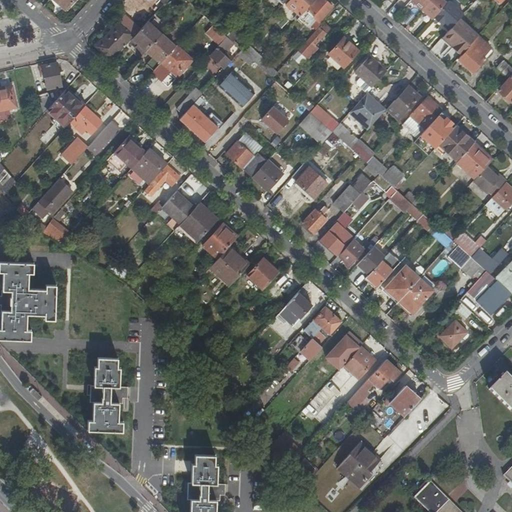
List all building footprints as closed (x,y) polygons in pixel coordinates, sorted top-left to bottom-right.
[(284,0),(282,3),(289,10),(291,8),(296,13),(309,0),(284,0)] [(329,5),(324,0),(311,0),(304,8),(312,15),(306,21),(313,28),(319,21),(317,19),(329,5)] [(430,15),(442,1),(440,0),(409,0),(428,17),(430,15)] [(443,0),(442,1),(430,15),(438,23),(441,20),(447,26),(456,16),(460,12),(446,0),(443,0)] [(137,28),(142,22),(128,9),(123,15),(137,28)] [(123,15),(122,14),(101,37),(99,35),(91,44),(107,58),(115,49),(116,52),(128,38),(129,37),(130,35),(137,28),(123,15)] [(445,29),(439,35),(449,44),(448,45),(456,53),(466,42),(474,33),(456,16),(447,26),(445,29)] [(230,20),(219,31),(223,35),(234,23),(230,20)] [(445,29),(447,26),(441,20),(438,23),(445,29)] [(158,33),(144,21),(142,22),(137,28),(130,35),(135,41),(133,43),(130,47),(139,54),(144,48),(158,33)] [(325,27),(320,22),(301,43),(310,52),(319,42),(316,38),(325,27)] [(142,63),(149,69),(157,61),(171,45),(158,33),(144,48),(150,54),(142,63)] [(456,56),(471,71),(489,50),(486,48),(488,45),(474,33),(466,42),(468,43),(456,56)] [(217,41),(205,54),(221,68),(229,59),(220,51),(230,40),(223,35),(217,41)] [(355,50),(340,36),(325,52),(340,66),(355,50)] [(171,45),(157,61),(173,75),(189,58),(173,43),(171,45)] [(256,63),(270,76),(274,71),(258,56),(259,55),(246,44),(241,50),(239,48),(235,52),(252,67),(256,63)] [(298,52),(291,57),(296,66),(304,61),(298,52)] [(351,71),(357,77),(353,81),(353,83),(363,92),(365,90),(383,70),(366,53),(351,71)] [(494,66),(504,75),(511,68),(501,58),(494,66)] [(58,84),(52,61),(35,64),(36,69),(38,69),(43,88),(58,84)] [(232,72),(218,86),(241,108),(255,94),(232,72)] [(166,73),(160,82),(167,87),(173,78),(166,73)] [(494,90),(508,103),(511,98),(511,80),(507,76),(494,90)] [(144,79),(140,88),(148,93),(153,84),(144,79)] [(386,107),(401,120),(422,97),(407,83),(386,107)] [(0,85),(0,108),(11,106),(7,84),(0,85)] [(62,86),(43,108),(62,124),(69,116),(80,103),(62,86)] [(179,113),(199,92),(191,86),(172,107),(179,113)] [(371,102),(380,111),(384,107),(365,90),(363,92),(360,96),(368,104),(371,102)] [(291,105),(303,115),(312,104),(301,94),(291,105)] [(179,113),(176,117),(191,130),(193,128),(194,131),(211,113),(208,111),(204,115),(194,106),(201,99),(197,95),(179,113)] [(360,96),(347,110),(365,127),(380,111),(371,102),(368,104),(360,96)] [(407,116),(422,129),(435,114),(438,110),(439,109),(425,96),(407,116)] [(303,115),(297,121),(319,142),(329,130),(320,121),(327,114),(314,102),(312,104),(307,110),(303,115)] [(80,103),(69,116),(74,121),(77,118),(88,128),(98,119),(80,103)] [(257,118),(273,132),(284,119),(269,105),(257,118)] [(441,120),(445,116),(438,110),(435,114),(441,120)] [(220,121),(211,113),(194,131),(204,139),(220,121)] [(348,114),(342,120),(354,134),(361,128),(348,114)] [(441,120),(435,114),(422,129),(418,133),(424,138),(433,146),(437,142),(450,128),(447,125),(450,121),(445,116),(441,120)] [(418,133),(422,129),(407,116),(400,124),(414,137),(418,133)] [(116,125),(108,118),(91,137),(84,145),(83,146),(86,149),(91,153),(116,125)] [(337,122),(329,130),(336,136),(348,147),(355,139),(356,138),(337,122)] [(450,128),(437,142),(456,158),(472,140),(453,124),(450,128)] [(320,155),(336,136),(329,130),(319,142),(313,148),(320,155)] [(78,139),(84,145),(91,137),(85,131),(78,139)] [(248,147),(262,159),(263,158),(266,155),(240,131),(233,139),(245,150),(248,147)] [(124,134),(110,150),(127,166),(142,150),(124,134)] [(78,139),(77,138),(60,156),(71,165),(86,149),(83,146),(84,145),(78,139)] [(426,154),(433,146),(424,138),(417,146),(426,154)] [(233,139),(222,151),(248,175),(249,174),(262,159),(248,147),(245,150),(233,139)] [(370,155),(371,153),(355,139),(348,147),(357,155),(364,161),(370,155)] [(456,158),(454,161),(472,177),(484,165),(491,157),(472,140),(456,158)] [(146,181),(163,162),(146,147),(129,166),(146,181)] [(380,176),(385,169),(370,155),(364,161),(376,172),(380,176)] [(262,159),(249,174),(264,188),(279,172),(263,158),(262,159)] [(288,176),(293,180),(305,166),(301,162),(288,176)] [(0,163),(0,188),(2,190),(13,178),(0,163)] [(154,188),(161,194),(178,176),(164,164),(147,182),(154,188)] [(389,183),(391,185),(402,174),(390,164),(386,168),(385,169),(380,176),(387,181),(389,183)] [(305,166),(293,180),(309,196),(323,181),(306,165),(305,166)] [(472,177),(471,179),(484,190),(485,188),(492,193),(502,181),(504,179),(499,174),(497,176),(491,171),(484,165),(472,177)] [(381,187),(387,181),(380,176),(376,172),(370,178),(381,187)] [(55,177),(42,191),(48,195),(41,203),(45,208),(52,200),(55,203),(68,189),(55,177)] [(511,198),(511,189),(502,181),(492,193),(484,201),(488,204),(490,203),(497,209),(500,205),(503,208),(511,198)] [(147,182),(133,197),(140,203),(154,188),(147,182)] [(331,205),(339,213),(356,194),(347,186),(331,205)] [(176,222),(191,206),(173,189),(158,206),(169,216),(163,222),(170,229),(176,222)] [(391,193),(387,197),(393,202),(396,198),(397,200),(395,202),(403,209),(404,208),(410,202),(395,189),(391,193)] [(191,206),(176,222),(195,239),(214,218),(196,201),(191,206)] [(323,205),(319,201),(301,221),(311,231),(324,217),(318,211),(323,205)] [(410,202),(404,208),(415,218),(421,212),(414,205),(410,202)] [(152,212),(148,208),(139,217),(144,221),(152,212)] [(415,218),(426,228),(427,227),(432,221),(421,212),(415,218)] [(65,234),(74,225),(52,213),(47,220),(45,221),(61,231),(65,234)] [(227,243),(236,233),(231,229),(232,226),(225,219),(221,219),(200,242),(215,256),(227,243)] [(432,221),(427,227),(446,244),(450,239),(432,221)] [(327,229),(318,238),(334,251),(342,242),(334,236),(341,228),(334,222),(328,230),(327,229)] [(456,243),(469,255),(483,240),(479,236),(470,246),(456,233),(450,239),(456,243)] [(351,237),(334,255),(345,265),(362,247),(351,237)] [(227,243),(215,256),(211,261),(221,271),(218,274),(228,282),(246,262),(237,255),(234,253),(235,251),(227,243)] [(371,243),(354,262),(366,272),(382,254),(371,243)] [(418,261),(426,248),(419,243),(411,256),(418,261)] [(456,243),(445,255),(459,267),(459,266),(469,255),(456,243)] [(366,272),(364,275),(375,284),(398,258),(387,249),(383,254),(382,254),(366,272)] [(486,260),(493,266),(502,256),(496,250),(486,260)] [(244,272),(260,288),(276,270),(260,255),(244,272)] [(469,255),(459,266),(471,276),(473,274),(476,277),(484,269),(469,255)] [(132,277),(117,258),(108,268),(124,287),(132,277)] [(493,275),(509,291),(511,288),(511,260),(510,258),(493,275)] [(0,338),(28,339),(28,329),(24,329),(24,313),(41,314),(41,319),(52,320),(54,285),(43,285),(43,289),(25,288),(25,273),(29,273),(30,263),(0,261),(0,272),(0,274),(0,338)] [(402,263),(381,286),(395,299),(417,276),(402,263)] [(431,289),(417,276),(395,299),(410,312),(431,289)] [(488,313),(509,291),(491,276),(485,283),(487,284),(473,298),(488,313)] [(309,302),(295,290),(276,311),(289,323),(296,315),(297,316),(309,302)] [(457,299),(448,309),(460,320),(469,310),(457,299)] [(320,325),(332,310),(324,302),(310,317),(311,318),(320,325)] [(340,317),(332,310),(320,325),(310,336),(299,348),(309,357),(322,343),(319,341),(340,317)] [(410,327),(422,338),(431,328),(419,317),(410,327)] [(320,325),(311,318),(301,328),(310,336),(320,325)] [(437,334),(450,346),(464,330),(452,318),(437,334)] [(343,333),(356,345),(358,343),(360,341),(346,329),(343,333)] [(342,362),(356,345),(343,333),(323,355),(336,367),(342,362)] [(356,345),(342,362),(357,375),(373,357),(358,343),(356,345)] [(298,359),(293,355),(284,365),(288,370),(298,359)] [(85,420),(85,430),(120,432),(120,421),(116,421),(116,403),(120,403),(121,386),(116,386),(117,367),(114,367),(115,358),(95,357),(94,366),(91,366),(90,385),(88,385),(87,402),(90,402),(90,420),(85,420)] [(396,369),(383,357),(346,399),(345,401),(350,406),(351,407),(355,403),(361,396),(363,391),(364,388),(368,384),(370,381),(376,387),(386,376),(389,378),(396,369)] [(511,386),(501,376),(484,393),(511,420),(511,386)] [(388,401),(403,414),(418,397),(403,384),(388,401)] [(298,411),(304,421),(318,413),(312,403),(298,411)] [(362,418),(367,422),(377,413),(371,408),(362,418)] [(265,449),(283,471),(292,461),(304,447),(284,427),(265,449)] [(376,457),(356,439),(335,462),(358,482),(371,467),(369,465),(376,457)] [(213,511),(214,500),(217,500),(218,483),(214,483),(215,464),(212,464),(212,454),(192,453),(191,463),(189,463),(188,481),(185,481),(184,499),(188,499),(187,511),(213,511)] [(292,461),(283,471),(298,490),(310,477),(292,461)] [(511,462),(500,474),(511,485),(511,462)] [(427,480),(410,497),(425,511),(458,511),(452,506),(427,480)] [(456,487),(461,494),(467,489),(462,482),(456,487)]
